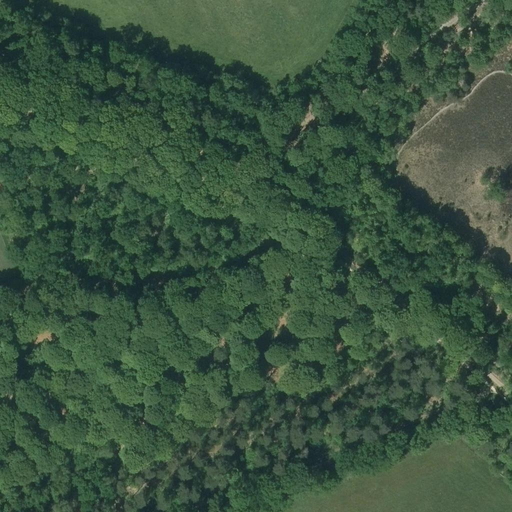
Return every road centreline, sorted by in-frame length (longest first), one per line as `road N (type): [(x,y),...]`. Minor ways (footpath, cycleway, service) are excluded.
road 1 (unknown): [(511,380),(409,288),(262,189),(157,138),(0,81)]
road 2 (track): [(232,194),(166,305),(122,425),(112,511)]
road 3 (track): [(502,384),(184,511)]
road 4 (track): [(502,384),(368,273),(237,188)]
road 5 (track): [(237,188),(154,147),(0,90)]
